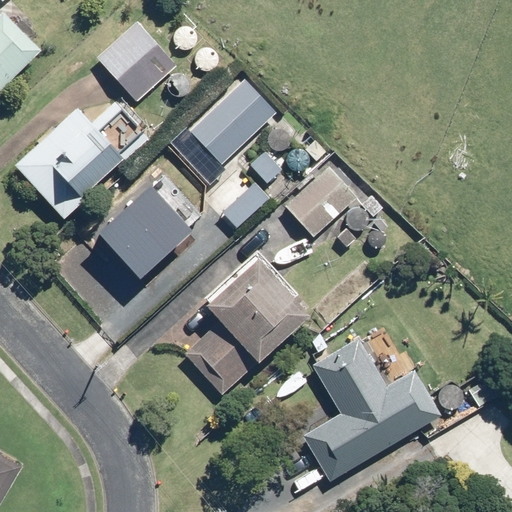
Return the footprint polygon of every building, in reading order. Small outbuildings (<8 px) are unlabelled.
[(0,92),(43,50),(4,11),(0,15),(0,92)] [(178,66),(139,21),(98,56),(137,101),(178,66)] [(180,30),(193,42),(201,34),(188,21),(180,30)] [(192,130),(222,162),(277,112),(246,80),(192,130)] [(78,108),(16,165),(66,219),(86,200),(84,197),(126,158),(78,108)] [(319,157),(302,141),(281,163),(298,179),(319,157)] [(265,149),(248,164),(267,186),(284,171),(265,149)] [(286,207),(314,238),(358,198),(348,186),(361,175),(347,160),(335,171),(330,167),(286,207)] [(362,204),(374,217),(384,208),(373,194),(362,204)] [(338,237),(347,247),(359,238),(350,228),(338,237)] [(260,364),(313,316),(260,258),(208,307),(221,321),(185,354),(223,395),(259,363),(260,364)] [(277,263),(277,270),(282,275),(289,275),(294,270),(294,262),(289,258),(282,258),(277,263)] [(328,347),(321,333),(312,338),(319,352),(328,347)] [(332,483),(444,417),(416,369),(388,385),(359,336),(312,364),(341,413),(304,436),(332,483)] [(500,382),(479,394),(485,404),(506,391),(500,382)] [(447,409),(453,410),(458,409),(462,405),(465,401),(465,395),(464,390),(460,386),(455,384),(450,384),(445,386),(441,390),(439,396),(440,401),(443,405),(447,409)] [(0,507),(24,467),(0,452),(0,507)]
